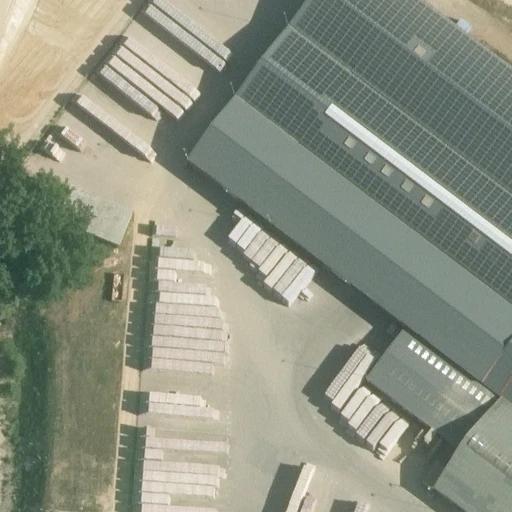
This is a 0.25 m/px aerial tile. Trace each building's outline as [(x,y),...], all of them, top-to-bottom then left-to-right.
[(210,40),(219,28),(179,0),(148,0),(115,45),(146,68),(131,88),(183,125),(233,56),(210,40)] [(511,511),(511,76),(411,0),(314,0),(189,167),(406,332),(367,384),(463,457),(450,474),(436,464),(422,484),(435,494),(458,511),(511,511)] [(56,224),(118,249),(132,216),(70,191),(56,224)] [(246,237),(236,250),(279,285),(295,264),(305,272),(312,262),(251,214),(238,231),(246,237)] [(171,306),(172,276),(149,276),(148,305),(171,306)] [(173,354),(146,352),(143,396),(223,401),(225,367),(172,363),(173,354)] [(230,511),(259,511),(263,502),(237,493),(230,511)]
